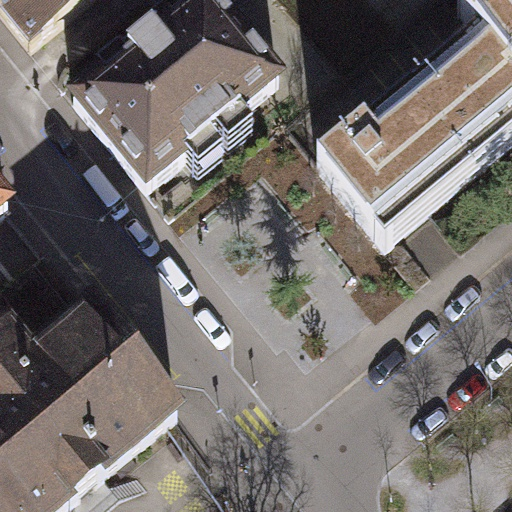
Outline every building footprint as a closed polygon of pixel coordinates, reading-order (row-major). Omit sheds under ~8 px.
[(0,0),(0,17),(32,57),(102,0),(0,0)] [(511,0),(489,0),(461,24),(478,44),(511,84),(511,0)] [(280,92),(207,3),(75,110),(148,199),(280,92)] [(402,244),(511,153),(511,84),(478,44),(319,176),(387,257),(402,244)] [(0,225),(9,218),(0,206),(0,225)] [(32,275),(3,299),(35,337),(64,313),(32,275)] [(179,425),(92,319),(32,368),(11,342),(0,350),(0,511),(77,511),(108,487),(106,485),(179,425)]
